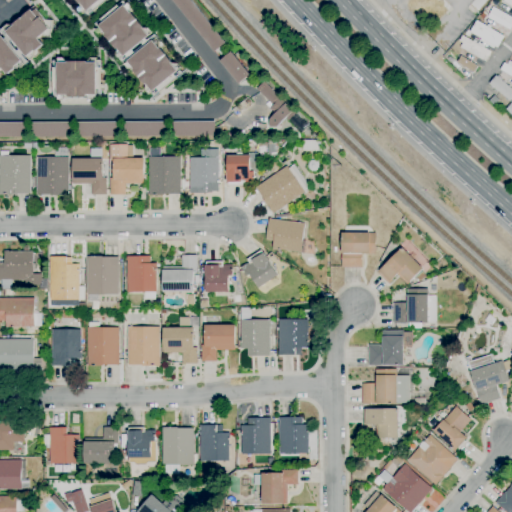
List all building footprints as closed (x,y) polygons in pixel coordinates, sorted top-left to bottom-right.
[(83,14),(80,10),(80,4),(76,0),(107,0),(94,11),(91,8),(87,11),(83,14)] [(215,52),(172,0),(191,0),(226,43),(215,52)] [(146,85),(134,70),(134,69),(128,69),(125,65),(128,62),(128,61),(124,57),(124,56),(120,59),(117,55),(118,49),(117,50),(105,35),(106,34),(99,33),(96,30),(100,27),(99,26),(103,23),(100,20),(118,5),(120,8),(124,5),(125,6),(128,3),(131,7),(131,13),(132,12),(144,27),(143,28),(149,29),(153,33),(149,35),(150,36),(147,38),(150,43),(153,40),(154,41),(157,38),(160,42),(160,48),(161,48),(173,62),(172,63),(178,63),(181,68),(178,71),(174,74),(178,78),(160,92),(157,89),(153,92),(150,94),(146,90),(147,84),(146,85)] [(511,26),(510,30),(487,18),(493,7),(511,18),(511,26)] [(0,31),(8,25),(14,25),(14,24),(31,9),(33,11),(36,9),(43,16),(41,18),(43,20),(53,21),(52,24),(58,30),(53,34),(51,32),(50,38),(41,36),(39,39),(44,45),(36,51),(35,51),(34,51),(38,55),(35,57),(34,57),(19,70),(20,70),(16,73),(14,70),(8,75),(2,68),(0,70),(0,31)] [(483,20),(479,17),(484,12),(488,15),(483,20)] [(493,49),(480,41),(481,39),(470,32),(476,21),(486,27),(488,24),(491,27),(490,29),(504,37),(497,48),(495,46),(493,49)] [(482,61),(460,47),(462,44),(459,41),(462,36),(472,42),(474,40),(484,46),(483,48),(491,52),(488,57),(487,56),(487,57),(485,56),(482,61)] [(240,84),(221,61),(232,52),(250,75),(248,77),(250,79),(245,83),(243,81),(240,84)] [(456,62),(472,72),(476,66),(460,56),(456,62)] [(68,95),(64,100),(58,100),(58,97),(54,97),(53,61),(58,61),(58,58),(63,58),(66,63),(68,63),(68,62),(87,61),(87,62),(91,58),(97,58),(97,61),(101,60),(101,98),(97,98),(97,100),(91,100),(87,95),(87,97),(68,97),(68,95)] [(511,77),(500,70),(504,63),(507,65),(509,61),(511,62),(511,77)] [(487,84),(508,101),(511,96),(511,90),(494,76),(487,84)] [(277,127),(269,127),(270,119),(276,114),(271,108),(273,106),(257,89),(264,82),(286,104),(286,103),(293,111),(294,111),(296,114),(289,121),(286,118),(277,127)] [(493,106),(488,101),(494,95),(498,100),(493,106)] [(301,134),(289,122),(297,114),(309,127),(301,134)] [(214,136),(174,136),(173,122),(215,121),(214,136)] [(26,137),(0,137),(0,122),(27,122),(26,137)] [(72,137),(32,137),(31,122),(73,122),(72,137)] [(119,137),(79,137),(77,122),(120,122),(119,137)] [(165,136),(126,136),(124,122),(166,122),(165,136)] [(269,155),(268,141),(277,141),(277,155),(269,155)] [(126,195),(110,195),(110,178),(114,178),(114,159),(111,160),(111,145),(128,145),(128,146),(133,146),(133,158),(144,158),(145,180),(145,184),(126,184),(126,195)] [(107,195),(92,195),(92,184),(73,184),(73,180),(71,180),(71,168),(73,168),(73,158),(91,158),(90,148),(102,148),(102,159),(104,159),(104,178),(107,178),(107,195)] [(154,196),(149,196),(149,191),(147,191),(147,176),(149,176),(149,157),(150,157),(150,149),(160,149),(160,157),(180,157),(181,180),(185,179),(185,189),(181,189),(181,194),(165,194),(165,195),(157,195),(158,196),(154,196)] [(190,193),(190,158),(202,157),(202,150),(219,149),(220,192),(212,192),(212,193),(190,193)] [(228,186),(228,182),(227,183),(227,155),(249,155),(249,153),(259,153),(259,165),(259,168),(260,168),(260,173),(255,173),(255,183),(245,183),(245,186),(228,186)] [(18,195),(0,195),(0,155),(31,155),(31,194),(18,194),(18,195)] [(69,195),(37,195),(37,190),(32,190),(32,177),(37,177),(37,157),(69,157),(69,195)] [(273,173),(268,167),(275,162),(279,168),(273,173)] [(274,214),(264,201),(265,200),(257,188),(287,166),(289,168),(294,165),(306,182),(308,180),(311,184),(309,185),(310,187),(304,191),(305,192),(288,204),(291,207),(284,211),(282,208),(274,214)] [(301,253),(279,249),(279,251),(273,250),(274,243),(273,242),(273,241),(266,240),(269,219),(306,224),(301,253)] [(362,268),(342,268),(342,233),(376,233),(376,254),(362,254),(362,268)] [(48,289),(40,289),(40,286),(25,286),(25,281),(13,281),(13,289),(2,289),(2,281),(0,281),(0,263),(4,263),(4,258),(5,258),(5,251),(24,251),(24,245),(29,245),(29,251),(34,251),(34,274),(42,274),(42,279),(44,279),(44,276),(48,276),(48,289)] [(408,284),(398,274),(388,283),(377,272),(402,248),(423,269),(408,284)] [(260,288),(251,274),(247,277),(242,270),(240,268),(249,262),(248,260),(262,251),(264,253),(279,275),(260,288)] [(99,302),(89,302),(89,295),(87,295),(87,256),(104,256),(103,257),(119,257),(119,294),(99,294),(99,302)] [(156,300),(145,300),(145,292),(128,292),(128,260),(127,260),(127,256),(151,256),(151,263),(157,263),(157,292),(156,292),(156,300)] [(195,292),(163,292),(163,270),(163,267),(182,266),(182,256),(198,256),(198,272),(196,272),(196,275),(200,275),(200,282),(195,282),(195,292)] [(51,300),(51,257),(67,257),(67,264),(80,264),(80,300),(51,300)] [(206,293),(205,262),(223,262),(223,265),(233,265),(233,276),(229,276),(230,292),(206,293)] [(422,329),(409,329),(409,323),(394,323),(394,303),(408,303),(408,289),(428,289),(428,296),(436,296),(437,322),(428,322),(428,323),(422,323),(422,329)] [(187,307),(187,295),(195,295),(195,307),(187,307)] [(35,327),(6,327),(6,321),(4,321),(4,316),(0,316),(0,298),(35,298),(35,313),(42,313),(42,326),(35,326),(35,327)] [(270,356),(248,357),(248,349),(241,349),(241,343),(241,310),(251,310),(251,320),(270,320),(270,356)] [(198,364),(183,364),(183,353),(164,353),(164,349),(163,328),(180,328),(180,318),(190,318),(190,317),(199,317),(199,327),(195,327),(196,335),(199,335),(199,347),(198,347),(198,364)] [(279,355),(279,319),(308,319),(308,348),(302,348),(302,355),(279,355)] [(88,366),(88,328),(89,328),(89,323),(100,323),(100,320),(106,320),(106,328),(120,328),(120,365),(96,365),(96,366),(94,366),(88,366)] [(202,361),(202,345),(206,345),(205,326),(235,325),(236,350),(217,351),(217,361),(202,361)] [(160,366),(142,366),(142,365),(128,365),(128,356),(126,356),(126,350),(128,350),(128,327),(160,327),(160,366)] [(53,366),(52,330),(82,329),(82,359),(75,359),(75,360),(70,360),(70,366),(53,366)] [(404,365),(369,366),(369,344),(383,344),(383,331),(403,331),(404,365)] [(34,371),(0,371),(0,339),(34,339),(34,358),(42,358),(42,365),(34,365),(34,371)] [(481,405),(470,371),(471,371),(468,362),(492,355),(495,363),(502,361),(509,381),(496,385),(501,399),(481,405)] [(397,404),(376,404),(362,404),(362,383),(376,383),(376,369),(397,370),(397,376),(410,376),(409,403),(397,403),(397,404)] [(426,406),(415,405),(415,398),(426,398),(426,406)] [(471,412),(465,406),(470,402),(475,408),(471,412)] [(455,452),(434,432),(457,407),(471,420),(461,432),(467,438),(455,452)] [(399,438),(377,438),(377,424),(371,424),(371,429),(364,429),(364,409),(398,409),(399,438)] [(280,454),(280,420),(279,420),(279,417),(297,417),(297,425),(309,425),(309,454),(280,454)] [(245,462),(244,454),(242,454),(242,430),(241,430),(241,426),(249,426),(249,418),(271,418),(271,454),(254,454),(254,462),(245,462)] [(14,450),(0,450),(0,421),(24,421),(25,442),(14,442),(14,450)] [(230,461),(201,461),(201,426),(217,425),(217,433),(230,433),(230,439),(229,439),(230,461)] [(116,464),(85,464),(85,442),(85,438),(104,438),(104,427),(119,427),(119,444),(118,444),(118,448),(116,448),(116,464)] [(50,464),(50,428),(67,428),(67,435),(79,435),(80,464),(50,464)] [(146,465),(137,465),(134,462),(130,462),(129,447),(121,447),(121,435),(129,434),(129,428),(145,428),(145,431),(156,431),(156,442),(157,462),(149,462),(146,465)] [(194,465),(163,465),(163,428),(179,428),(194,428),(194,465)] [(436,485),(408,460),(430,435),(458,460),(436,485)] [(398,467),(391,461),(396,456),(403,462),(398,467)] [(22,490),(0,490),(0,460),(22,460),(22,479),(30,479),(30,488),(22,488),(22,490)] [(410,511),(408,511),(384,489),(387,485),(383,481),(379,486),(374,482),(385,470),(393,478),(406,465),(432,489),(410,511)] [(263,504),(262,485),(255,485),(255,475),(262,475),(262,473),(282,473),(282,470),(298,470),(299,485),(287,485),(287,504),(263,504)] [(142,497),(133,496),(135,481),(144,482),(142,497)] [(511,511),(507,511),(496,503),(505,492),(506,492),(511,486),(511,484),(511,511)] [(85,511),(89,511),(80,489),(66,494),(73,511),(85,511)] [(92,511),(91,507),(92,506),(90,500),(110,493),(112,500),(113,499),(117,511),(92,511)] [(66,511),(62,511),(50,498),(54,494),(69,510),(66,511)] [(366,511),(382,494),(401,511),(366,511)] [(137,511),(152,495),(163,504),(170,496),(177,495),(185,502),(185,507),(180,511),(137,511)] [(0,511),(0,496),(18,496),(18,499),(24,499),(24,511),(0,511)]
